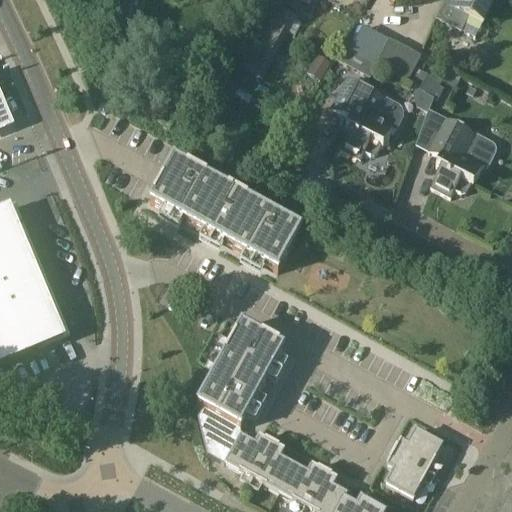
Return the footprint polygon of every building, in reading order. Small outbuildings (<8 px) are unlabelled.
[(133,67),(138,75),(148,68),(144,61),(147,59),(134,38),(131,40),(132,12),(138,0),(119,0),(120,1),(124,3),(121,9),(120,26),(116,26),(115,37),(120,37),(120,44),(134,66),(133,67)] [(445,0),(434,24),(460,36),(468,20),(482,27),(495,0),(445,0)] [(295,22),(276,11),(243,71),(262,82),(288,36),(294,39),(301,26),(295,22)] [(389,45),(375,69),(376,70),(406,87),(420,62),(389,45)] [(340,51),(334,63),(336,64),(344,69),(351,57),(350,56),(343,52),(340,51)] [(333,67),(317,57),(306,76),(322,85),(333,67)] [(351,57),(344,69),(365,79),(370,82),(376,70),(375,69),(372,67),(364,64),(351,57)] [(447,74),(441,84),(455,92),(460,82),(447,74)] [(433,87),(420,80),(414,91),(428,98),(433,87)] [(384,102),(383,103),(347,84),(330,116),(349,125),(345,133),(349,136),(340,154),(359,164),(363,158),(366,160),(370,161),(374,160),(376,157),(380,151),(382,152),(392,133),(396,135),(403,121),(403,117),(401,114),(399,109),(384,102)] [(0,138),(6,136),(12,134),(0,104),(0,138)] [(445,124),(428,156),(427,157),(439,163),(435,171),(440,174),(430,192),(450,203),(453,197),(456,199),(460,200),(464,199),(467,196),(470,189),(472,191),(484,169),(489,172),(495,160),(497,155),(495,150),(492,148),(475,139),(475,140),(445,124)] [(255,151),(249,161),(259,166),(264,156),(255,151)] [(177,166),(153,209),(166,216),(172,219),(169,223),(179,229),(181,224),(186,227),(207,239),(213,242),(210,246),(220,251),(222,247),(227,250),(248,261),(254,264),(251,268),(261,274),(263,269),(268,272),(281,279),(305,236),(177,166)] [(0,303),(39,287),(8,213),(0,216),(0,303)] [(0,368),(62,343),(39,287),(0,303),(0,368)] [(283,353),(240,330),(231,346),(221,341),(217,348),(227,354),(218,371),(207,365),(203,373),(214,378),(197,409),(202,412),(240,433),(246,422),(248,417),(253,419),(258,410),(254,408),(256,403),(267,384),(270,378),(274,381),(279,371),(275,369),(278,364),(283,353)] [(240,433),(202,412),(197,422),(206,458),(225,469),(240,442),(240,433)] [(392,459),(427,479),(442,452),(415,437),(407,451),(399,447),(392,459)] [(252,484),(271,450),(258,443),(254,450),(240,442),(225,469),(252,484)] [(283,457),(271,450),(252,484),(278,499),(293,471),(279,464),(283,457)] [(427,479),(392,459),(385,472),(392,476),(385,490),(412,505),(427,479)] [(293,471),(278,499),(301,511),(305,511),(324,479),(311,472),(307,479),(293,471)] [(336,486),(324,479),(305,511),(338,511),(341,507),(342,507),(346,500),(332,493),(336,486)] [(503,509),(509,511),(511,511),(511,499),(508,500),(503,509)]
